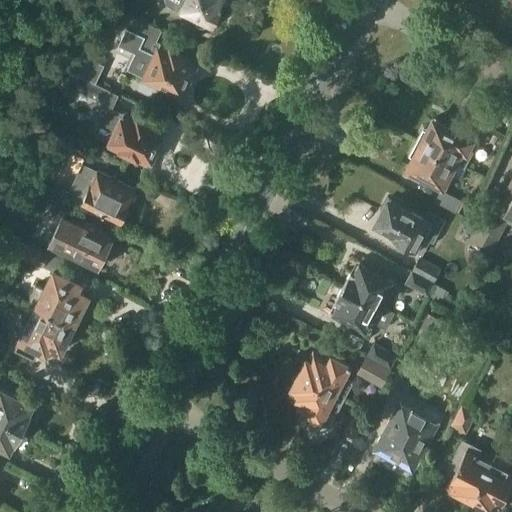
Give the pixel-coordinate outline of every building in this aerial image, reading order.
[(165,0),(166,1),(168,4),(172,6),(177,8),(195,17),(195,21),(197,23),(200,25),(203,26),(206,25),(208,23),(211,24),(213,21),(217,20),(220,15),(218,11),(223,0),(165,0)] [(128,68),(161,83),(166,81),(185,90),(187,87),(190,85),(197,71),(195,68),(197,64),(186,59),(187,55),(171,48),(170,50),(155,43),(162,29),(143,20),(133,16),(128,28),(127,27),(119,44),(136,52),(128,68)] [(79,90),(105,102),(97,119),(115,127),(108,140),(110,141),(109,143),(147,161),(162,131),(151,126),(152,124),(136,117),(135,119),(108,106),(115,92),(69,70),(63,82),(66,84),(67,88),(71,86),(73,87),(75,92),(79,90)] [(420,143),(458,163),(464,166),(477,140),(434,118),(420,143)] [(407,168),(445,187),(458,163),(420,143),(407,168)] [(89,184),(81,200),(121,220),(122,216),(123,217),(127,216),(130,210),(129,206),(127,206),(136,188),(97,168),(89,184)] [(496,219),(483,213),(468,243),(491,254),(510,217),(511,217),(511,179),(508,187),(511,189),(511,196),(511,197),(508,195),(496,219)] [(462,200),(441,190),(436,201),(456,211),(462,200)] [(430,240),(434,242),(446,218),(432,210),(426,220),(389,201),(378,222),(395,231),(392,237),(423,254),(430,240)] [(55,228),(49,242),(98,267),(114,236),(74,217),(74,216),(66,212),(57,229),(55,228)] [(43,266),(49,253),(25,242),(19,255),(43,266)] [(420,256),(413,269),(434,280),(435,280),(442,268),(420,256)] [(351,270),(344,285),(384,306),(384,305),(397,282),(360,262),(355,272),(351,270)] [(42,287),(36,284),(28,299),(75,323),(90,293),(81,288),(83,283),(52,268),(42,287)] [(434,280),(413,269),(405,282),(428,295),(429,294),(427,292),(434,280)] [(434,280),(427,292),(429,294),(440,300),(447,289),(434,282),(435,280),(434,280)] [(395,311),(384,305),(384,306),(344,285),(336,300),(339,301),(334,311),(371,331),(375,322),(386,328),(395,311)] [(18,338),(20,339),(15,348),(35,358),(40,349),(49,354),(51,349),(60,353),(75,323),(28,299),(28,300),(35,303),(18,338)] [(432,340),(443,320),(429,312),(418,333),(432,340)] [(368,351),(393,364),(398,354),(373,341),(368,351)] [(357,364),(378,375),(379,373),(385,376),(390,366),(392,366),(393,364),(368,351),(367,354),(363,352),(357,364)] [(299,373),(336,392),(345,397),(353,382),(344,377),(350,365),(328,353),(326,358),(314,352),(310,360),(306,358),(299,373)] [(302,404),(299,409),(317,418),(319,415),(323,417),(328,407),(337,411),(345,397),(336,392),(299,373),(291,388),(294,389),(290,398),(302,404)] [(0,415),(26,429),(30,420),(30,417),(29,416),(31,412),(30,412),(34,403),(0,385),(0,415)] [(391,445),(402,451),(397,459),(412,467),(438,419),(430,414),(404,399),(388,429),(397,434),(391,445)] [(462,404),(452,425),(466,432),(477,412),(462,404)] [(0,445),(10,451),(14,442),(15,443),(18,438),(19,439),(21,438),(26,429),(0,415),(0,445)] [(355,437),(364,421),(353,415),(344,432),(355,437)] [(447,468),(456,473),(449,486),(471,498),(493,454),(463,438),(447,468)] [(498,456),(493,454),(471,498),(494,510),(511,475),(511,458),(500,452),(498,456)]
